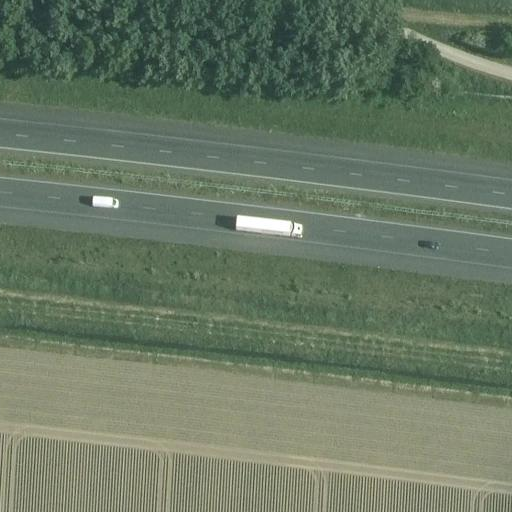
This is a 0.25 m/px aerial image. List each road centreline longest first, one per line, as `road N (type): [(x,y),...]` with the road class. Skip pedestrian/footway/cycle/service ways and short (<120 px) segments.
road 1 (motorway): [(511,196),(0,134)]
road 2 (motorway): [(0,194),(511,256)]
